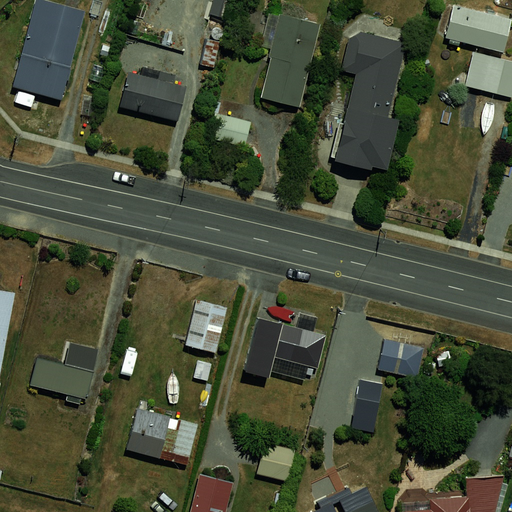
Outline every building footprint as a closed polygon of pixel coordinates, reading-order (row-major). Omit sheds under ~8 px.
[(87,9),(48,0),(39,0),(18,91),(68,102),(87,9)] [(480,48),(506,54),(511,26),(511,22),(454,10),(447,41),(480,48)] [(257,100),(298,110),(320,25),(279,14),(257,100)] [(334,161),(379,173),(412,46),(357,32),(346,74),(356,76),(334,161)] [(511,65),(504,63),(474,55),(466,86),(511,98),(511,65)] [(187,89),(128,76),(120,108),(179,122),(187,89)] [(254,120),(215,112),(210,136),(249,144),(254,120)] [(0,417),(18,289),(0,286),(0,417)] [(226,307),(195,300),(184,346),(215,353),(226,307)] [(323,335),(257,320),(246,370),(282,379),(285,368),(314,375),(323,335)] [(420,349),(381,343),(377,371),(416,377),(420,349)] [(214,362),(193,355),(186,374),(208,381),(214,362)] [(38,358),(32,388),(88,399),(94,370),(38,358)] [(383,384),(359,380),(351,428),(375,433),(383,384)] [(197,426),(139,409),(127,450),(186,467),(197,426)] [(294,450),(267,443),(259,474),(286,481),(294,450)] [(222,511),(230,481),(203,475),(195,511),(222,511)] [(394,500),(394,511),(487,511),(497,477),(460,479),(462,497),(394,500)] [(374,511),(362,489),(317,511),(374,511)]
